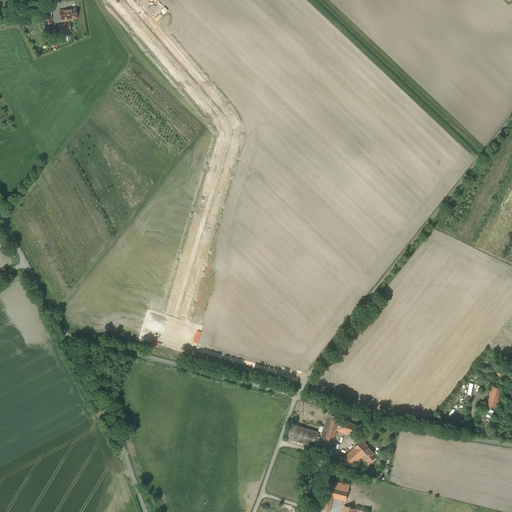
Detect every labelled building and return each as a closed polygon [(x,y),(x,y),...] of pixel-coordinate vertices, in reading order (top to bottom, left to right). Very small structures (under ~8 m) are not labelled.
[(49,8),(41,9),(43,20),(51,19),(49,8)] [(75,9),(59,11),(61,21),(77,19),(75,9)] [(51,19),(43,20),(44,29),(46,29),(47,32),(52,31),(51,19)] [(70,23),(58,25),(59,33),(71,31),(70,23)] [(511,370),(499,366),(495,376),(511,381),(511,374),(510,374),(511,370)] [(503,390),(492,386),(486,405),(496,409),(503,390)] [(340,418),(329,414),(319,447),(330,451),(340,418)] [(356,426),(340,421),(337,430),(353,435),(354,432),(356,426)] [(318,432),(292,424),(287,438),(314,447),(318,432)] [(362,441),(354,448),(354,449),(347,456),(355,464),(361,471),(365,468),(358,461),(362,457),(370,449),(362,441)] [(370,449),(362,457),(369,464),(377,456),(370,449)] [(336,460),(321,456),(318,465),(332,470),(336,460)] [(355,464),(347,456),(344,458),(352,467),(355,464)] [(348,490),(336,487),(337,483),(331,482),(327,496),(328,496),(324,510),(329,511),(333,498),(346,501),(348,490)] [(350,486),(337,482),(337,483),(336,487),(348,490),(350,486)]
